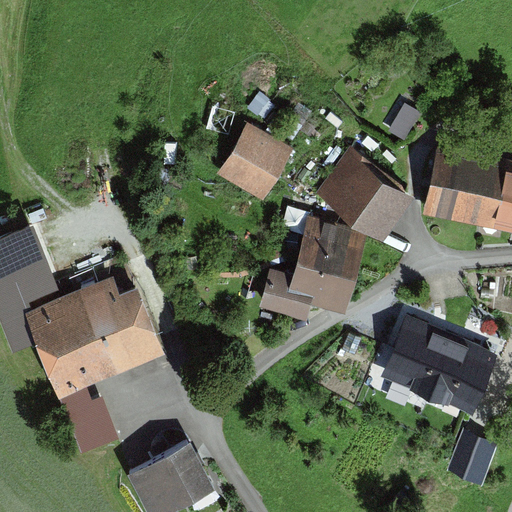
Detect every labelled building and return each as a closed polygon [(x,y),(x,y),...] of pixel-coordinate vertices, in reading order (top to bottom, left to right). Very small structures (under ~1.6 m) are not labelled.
[(425,112),(407,101),(390,129),(409,140),(425,112)] [(250,119),(219,171),(266,198),(296,146),(250,119)] [(376,241),(413,194),(351,145),(339,160),(331,154),(321,167),(331,175),(316,195),(376,241)] [(511,227),(511,164),(438,150),(427,212),(511,227)] [(342,313),(363,232),(279,210),(274,228),(300,235),(289,276),(264,270),(255,305),(304,318),(307,304),(342,313)] [(30,227),(0,238),(0,300),(17,346),(45,335),(32,302),(57,293),(30,227)] [(64,389),(166,351),(141,282),(122,289),(115,271),(57,293),(32,302),(45,335),(64,389)] [(473,412),(499,349),(410,313),(384,376),(473,412)] [(381,347),(353,334),(343,356),(371,369),(381,347)] [(451,469),(482,481),(497,444),(466,431),(451,469)] [(174,511),(216,491),(191,442),(128,475),(147,511),(174,511)] [(393,483),(381,495),(397,511),(409,498),(393,483)]
